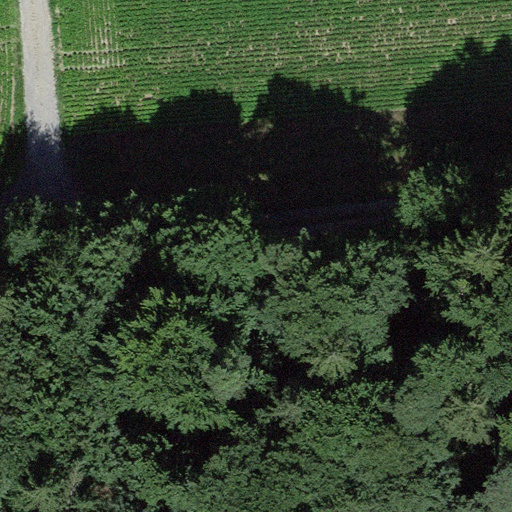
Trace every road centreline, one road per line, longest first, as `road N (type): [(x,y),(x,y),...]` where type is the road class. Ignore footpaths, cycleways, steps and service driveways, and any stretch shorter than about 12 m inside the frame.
road 1 (track): [(53,260),(511,206)]
road 2 (track): [(36,0),(53,260)]
